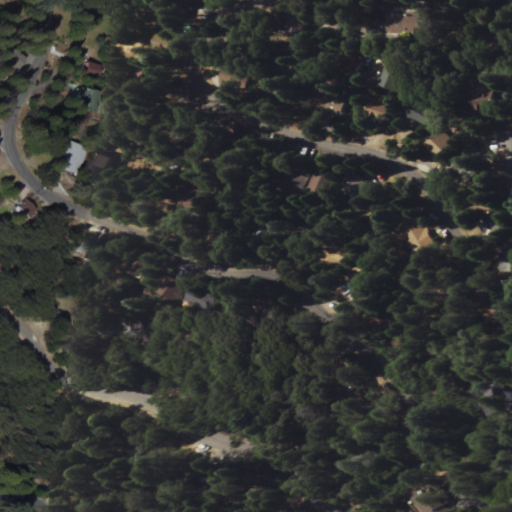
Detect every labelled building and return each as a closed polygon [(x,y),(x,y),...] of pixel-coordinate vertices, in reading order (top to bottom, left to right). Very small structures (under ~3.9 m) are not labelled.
[(186,17),(175,7),(163,20),(174,30),(186,17)] [(437,17),(411,14),(411,17),(390,14),(388,31),(434,37),(437,17)] [(0,51),(0,79),(17,79),(17,51),(0,51)] [(98,66),(82,62),(79,75),(95,79),(98,66)] [(401,92),(410,70),(393,63),(384,85),(401,92)] [(476,111),(499,108),(496,85),(474,87),(476,111)] [(93,113),(96,92),(79,89),(75,110),(93,113)] [(352,102),(335,94),(328,108),(346,117),(352,102)] [(392,122),(395,108),(373,103),(370,117),(392,122)] [(435,127),(440,113),(416,105),(412,119),(435,127)] [(461,147),(445,131),(430,145),(446,162),(461,147)] [(54,169),(73,175),(82,149),(64,142),(54,169)] [(89,175),(107,182),(117,158),(99,150),(89,175)] [(458,173),(479,179),(484,162),(463,156),(458,173)] [(309,190),(330,196),(335,176),(315,170),(309,190)] [(309,174),(288,171),(284,191),(305,194),(309,174)] [(368,184),(349,182),(347,207),(367,209),(368,184)] [(12,205),(21,219),(31,212),(23,199),(12,205)] [(496,238),(511,230),(499,209),(485,217),(496,238)] [(417,256),(436,244),(425,226),(405,238),(417,256)] [(258,227),(257,239),(271,240),(273,228),(258,227)] [(73,255),(93,263),(100,246),(79,239),(73,255)] [(147,279),(152,265),(136,259),(130,274),(147,279)] [(511,261),(511,262),(511,260),(503,260),(504,272),(511,271),(511,261)] [(177,301),(185,285),(170,277),(162,292),(177,301)] [(185,305),(213,309),(215,295),(187,291),(185,305)] [(364,379),(352,372),(342,388),(355,396),(364,379)] [(453,506),(434,486),(419,500),(429,510),(428,511),(453,511),(450,508),(453,506)]
